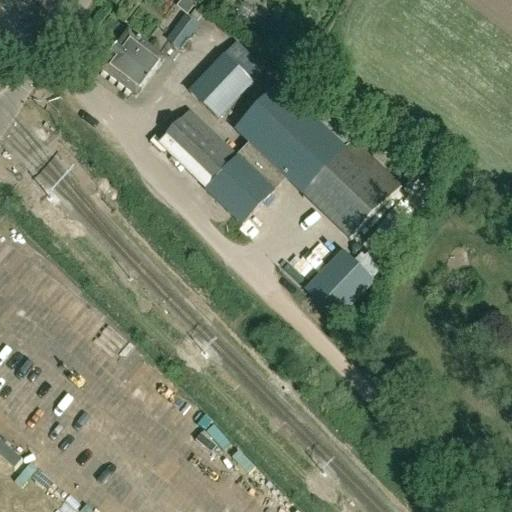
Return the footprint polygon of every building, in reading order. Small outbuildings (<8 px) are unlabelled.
[(183,12),(161,33),(172,44),(194,23),(183,12)] [(79,57),(134,99),(164,62),(128,33),(117,48),(98,33),(79,57)] [(190,94),(219,122),(254,85),(225,57),(190,94)] [(190,114),(165,140),(212,184),(205,192),(242,228),(286,182),(302,197),(302,196),(351,243),(402,189),(344,134),(336,143),(280,90),(237,135),(250,147),(238,160),(190,114)] [(257,240),(276,217),(267,208),(247,231),(257,240)] [(345,256),(309,293),(338,321),(374,283),(345,256)]
